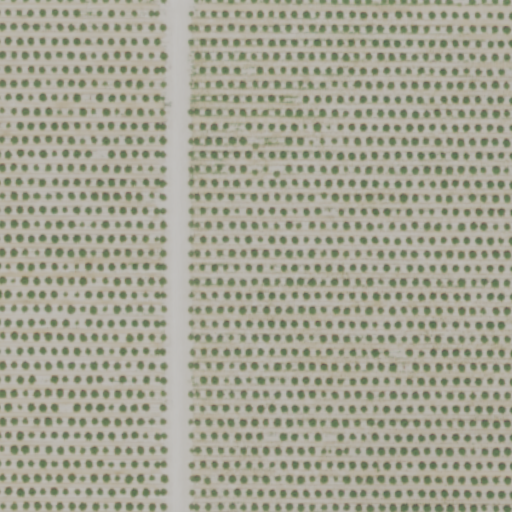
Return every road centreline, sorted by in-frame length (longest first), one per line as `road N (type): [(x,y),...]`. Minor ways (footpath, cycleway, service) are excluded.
road 1 (residential): [(0,45),(511,51)]
road 2 (residential): [(155,511),(154,47)]
